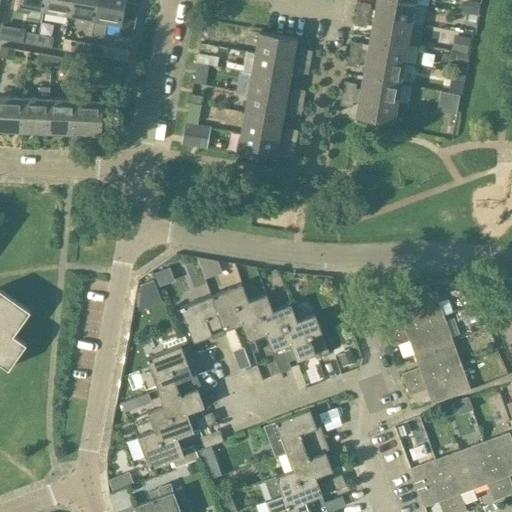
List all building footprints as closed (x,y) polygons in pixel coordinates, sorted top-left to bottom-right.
[(17,0),(17,5),(42,9),(44,0),(17,0)] [(44,0),(42,9),(68,14),(70,0),(44,0)] [(70,0),(68,14),(94,18),(97,0),(70,0)] [(105,35),(107,21),(120,23),(124,0),(97,0),(94,18),(95,18),(92,35),(101,37),(105,35)] [(376,0),(375,10),(370,9),(368,16),(410,24),(414,4),(391,0),(376,0)] [(358,3),(356,14),(368,16),(370,9),(370,5),(358,3)] [(473,3),(471,13),(478,15),(480,4),(473,3)] [(366,23),(368,16),(356,14),(354,26),(366,28),(366,23)] [(372,24),(370,37),(407,44),(410,24),(368,16),(366,23),(372,24)] [(22,43),(36,46),(38,34),(24,32),(22,43)] [(257,32),(254,53),(297,61),(298,54),(293,53),(296,39),(257,32)] [(53,37),(38,34),(36,46),(51,48),(53,37)] [(367,50),(362,49),(361,56),(403,64),(407,44),(370,37),(367,50)] [(453,37),(451,82),(465,82),(466,38),(453,37)] [(62,50),(87,55),(89,44),(64,39),(62,50)] [(351,42),(349,54),(361,56),(362,49),(363,45),(351,42)] [(130,51),(105,46),(89,44),(87,55),(128,62),(130,51)] [(0,57),(13,60),(14,49),(0,46),(0,57)] [(298,54),(297,61),(309,63),(311,52),(299,50),(298,54)] [(36,64),(50,67),(52,55),(37,53),(36,64)] [(254,53),(250,73),(288,80),(290,67),(296,68),(297,61),(254,53)] [(360,63),(361,56),(349,54),(347,66),(359,68),(360,63)] [(67,58),(52,55),(50,67),(65,69),(67,58)] [(365,64),(362,77),(400,83),(403,64),(361,56),(360,63),(365,64)] [(307,75),(309,63),(297,61),(296,68),(295,73),(307,75)] [(123,68),(108,66),(106,77),(121,79),(123,68)] [(250,73),(247,93),(290,101),(291,94),(286,93),(288,80),(250,73)] [(360,90),(355,90),(354,96),(396,103),(400,83),(362,77),(360,90)] [(344,82),(342,93),(354,96),(355,90),(356,84),(344,82)] [(40,87),(39,99),(23,98),(21,131),(48,133),(50,99),(50,88),(40,87)] [(459,90),(438,88),(436,109),(456,111),(459,90)] [(291,94),(290,101),(301,103),(303,91),(292,89),(291,94)] [(284,107),(288,108),(290,101),(247,93),(243,113),(282,120),(284,107)] [(352,104),(354,96),(342,93),(340,106),(352,108),(352,104)] [(392,124),(396,103),(354,96),(352,104),(357,104),(355,117),(392,124)] [(0,130),(21,131),(23,98),(0,97),(0,130)] [(75,100),(50,99),(48,133),(73,134),(75,100)] [(101,102),(75,100),(73,134),(99,135),(101,102)] [(299,115),(301,103),(290,101),(288,108),(288,113),(299,115)] [(279,133),(282,120),(243,113),(240,133),(283,140),(284,134),(279,133)] [(191,145),(193,145),(207,148),(207,147),(210,130),(211,128),(197,126),(195,125),(186,124),(185,123),(182,137),(181,143),(191,145)] [(284,134),(283,140),(295,142),(297,131),(285,129),(284,134)] [(277,147),(282,148),(283,140),(240,133),(236,154),(274,160),(277,147)] [(292,155),(295,142),(283,140),(282,148),(281,153),(292,155)] [(157,284),(174,279),(171,266),(153,271),(157,284)] [(135,285),(143,306),(160,300),(152,278),(135,285)] [(241,285),(212,296),(224,330),(241,324),(235,307),(248,302),(241,285)] [(0,362),(8,368),(25,343),(13,334),(30,310),(0,288),(0,362)] [(434,291),(413,298),(411,289),(392,293),(396,304),(395,305),(400,318),(383,324),(387,336),(443,316),(453,312),(448,299),(438,302),(434,291)] [(212,296),(180,307),(193,341),(211,335),(213,339),(226,334),(224,330),(212,296)] [(248,302),(235,307),(241,324),(247,341),(248,340),(256,363),(267,359),(259,336),(265,334),(258,317),(272,312),(266,296),(248,302)] [(272,312),(258,317),(265,334),(271,352),(289,346),(282,327),(295,322),(290,306),(272,312)] [(295,322),(282,327),(289,346),(295,363),(314,356),(307,338),(320,333),(314,315),(296,322),(295,322)] [(452,340),(443,316),(387,336),(391,347),(409,341),(413,354),(452,340)] [(461,365),(452,340),(413,354),(418,367),(401,374),(405,385),(461,365)] [(147,359),(158,389),(197,374),(192,361),(188,363),(182,346),(147,359)] [(242,348),(232,352),(239,369),(250,365),(243,347),(242,348)] [(338,354),(344,369),(356,365),(350,349),(338,354)] [(470,390),(461,365),(405,385),(409,396),(427,390),(432,404),(470,390)] [(165,407),(170,420),(187,414),(204,407),(198,390),(202,388),(197,374),(158,389),(165,407)] [(482,418),(507,409),(499,386),(473,395),(482,418)] [(125,410),(144,403),(140,394),(121,401),(125,410)] [(469,397),(454,403),(459,416),(474,410),(469,397)] [(148,413),(154,431),(155,431),(159,444),(176,438),(194,431),(187,414),(170,420),(165,407),(148,413)] [(275,422),(263,426),(275,457),(286,452),(325,438),(320,425),(315,426),(309,410),(275,422)] [(194,444),(180,449),(176,438),(159,444),(155,431),(154,431),(137,437),(149,469),(173,460),(176,468),(199,459),(194,444)] [(511,439),(509,432),(484,441),(504,497),(511,494),(511,484),(509,476),(511,474),(511,439)] [(286,452),(292,470),(298,484),(316,477),(332,471),(325,452),(329,451),(325,438),(286,452)] [(493,501),(504,497),(484,441),(460,450),(474,488),(487,484),(493,501)] [(211,446),(198,450),(209,479),(221,475),(211,446)] [(460,493),(474,488),(460,450),(435,459),(454,511),(462,511),(466,511),(460,493)] [(441,511),(454,511),(435,459),(410,468),(424,506),(438,501),(441,511)] [(110,489),(132,481),(128,470),(107,478),(110,489)] [(292,470),(275,476),(282,495),(287,508),(305,501),(322,495),(322,494),(346,486),(342,475),(318,484),(316,477),(298,484),(292,470)] [(180,511),(173,492),(170,483),(158,487),(161,497),(134,507),(135,511),(180,511)] [(222,511),(236,511),(237,511),(230,492),(217,497),(222,511)] [(264,501),(268,511),(329,511),(334,510),(330,500),(308,508),(305,501),(287,508),(282,495),(264,501)]
